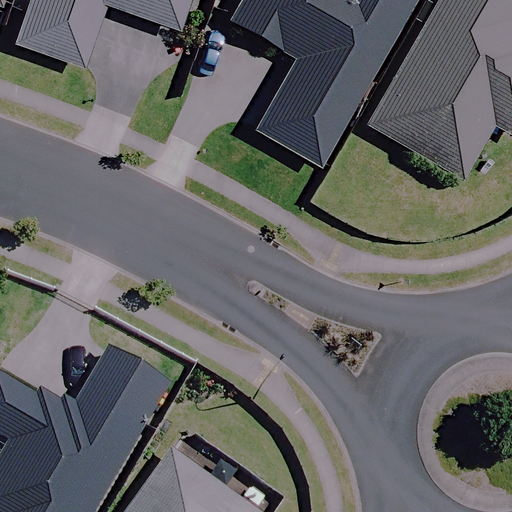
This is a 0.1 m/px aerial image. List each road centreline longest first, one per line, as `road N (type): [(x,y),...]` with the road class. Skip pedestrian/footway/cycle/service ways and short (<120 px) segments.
road 1 (residential): [(398,377),(240,281),(58,188),(0,168)]
road 2 (residential): [(416,511),(393,478),(384,444),(398,377)]
road 3 (residential): [(398,377),(449,329),(511,320)]
